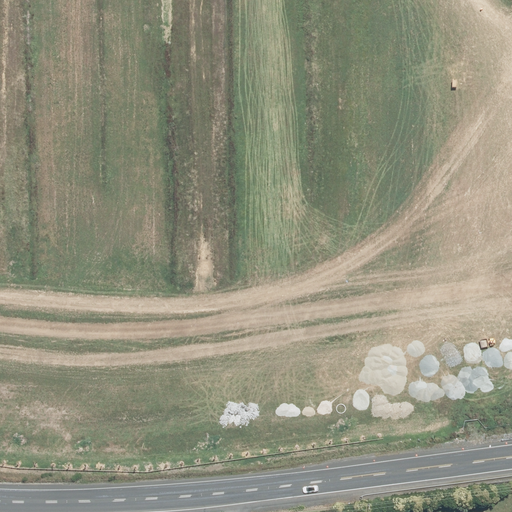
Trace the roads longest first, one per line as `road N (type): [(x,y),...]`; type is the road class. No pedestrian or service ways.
road 1 (secondary): [(511,458),(209,495),(0,500)]
road 2 (unknown): [(0,334),(190,346),(389,307)]
road 3 (unknown): [(190,346),(194,0)]
road 4 (unknown): [(389,307),(398,0)]
road 5 (unknown): [(389,307),(478,300),(511,285)]
